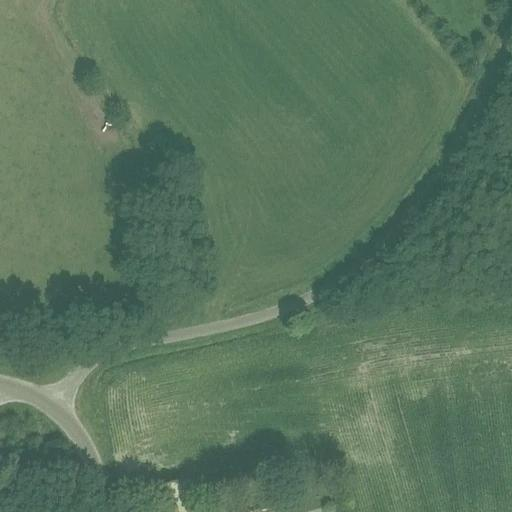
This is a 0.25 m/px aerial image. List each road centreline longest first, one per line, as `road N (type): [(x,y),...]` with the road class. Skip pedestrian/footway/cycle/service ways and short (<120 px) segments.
road 1 (unclassified): [(51,406),(92,359),(113,348),(264,317),(313,299),(357,270),(417,202),(511,29)]
road 2 (tertiary): [(109,511),(85,446),(51,406)]
